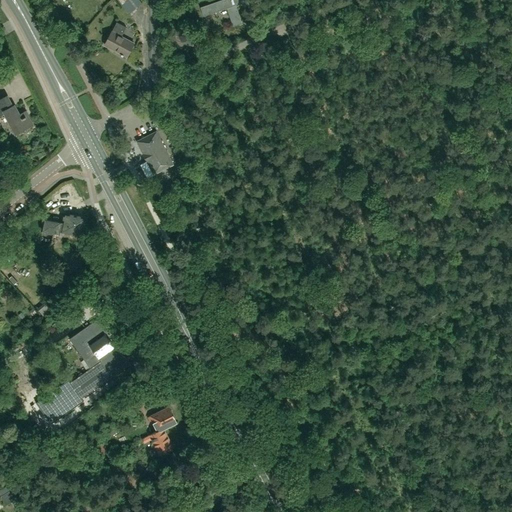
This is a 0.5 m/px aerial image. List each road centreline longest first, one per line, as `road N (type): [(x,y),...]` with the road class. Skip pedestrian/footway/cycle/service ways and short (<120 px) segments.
road 1 (secondary): [(277,511),(86,138)]
road 2 (residential): [(290,24),(161,83),(86,138)]
road 3 (track): [(511,262),(496,384),(511,425)]
road 4 (secondary): [(86,138),(12,0)]
